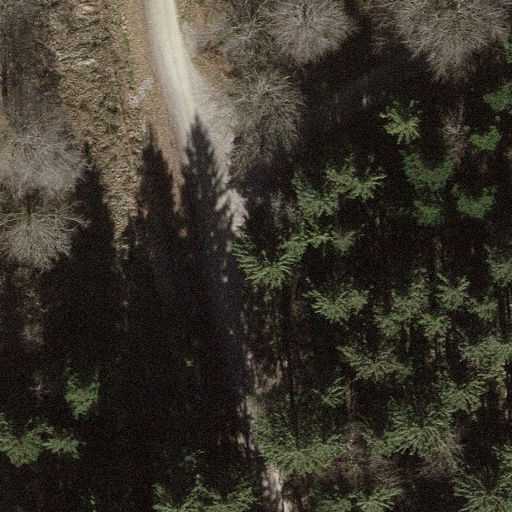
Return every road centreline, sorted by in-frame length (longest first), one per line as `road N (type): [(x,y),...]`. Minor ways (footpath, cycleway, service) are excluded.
road 1 (track): [(494,0),(212,214)]
road 2 (track): [(212,214),(274,511)]
road 3 (track): [(180,0),(212,214)]
